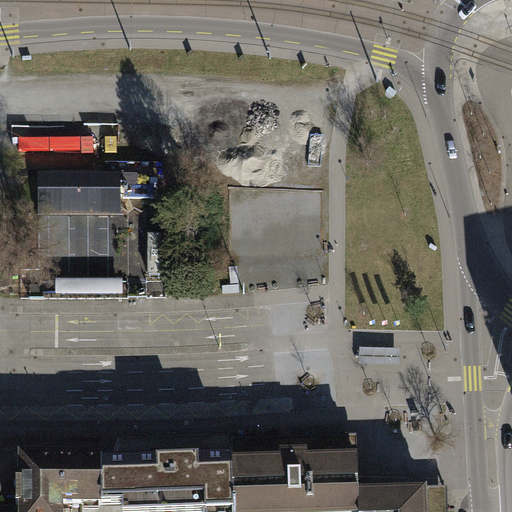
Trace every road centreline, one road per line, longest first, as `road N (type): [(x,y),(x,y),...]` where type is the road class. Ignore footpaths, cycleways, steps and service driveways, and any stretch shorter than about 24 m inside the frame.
road 1 (secondary): [(0,32),(146,23),(272,32),(381,55),(438,92)]
road 2 (tertiary): [(472,256),(473,380),(487,511)]
road 3 (secondary): [(438,92),(472,256)]
